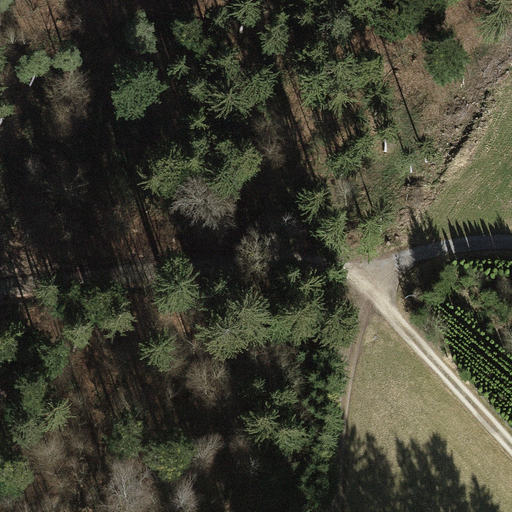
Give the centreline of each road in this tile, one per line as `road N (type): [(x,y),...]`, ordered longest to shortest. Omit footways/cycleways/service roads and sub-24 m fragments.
road 1 (track): [(353,270),(0,292)]
road 2 (track): [(336,511),(353,270)]
road 3 (track): [(511,449),(353,270)]
road 4 (track): [(353,270),(478,242),(511,247)]
